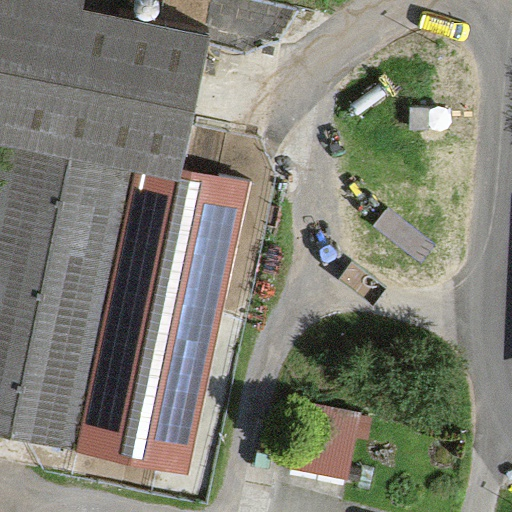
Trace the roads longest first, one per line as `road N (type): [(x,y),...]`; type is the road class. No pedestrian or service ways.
road 1 (unknown): [(425,0),(350,59),(330,108),(311,311),(491,350)]
road 2 (unclassified): [(510,37),(489,257),(500,432),(511,439)]
